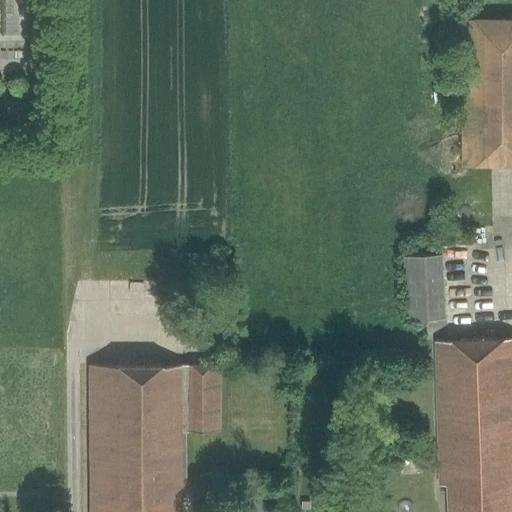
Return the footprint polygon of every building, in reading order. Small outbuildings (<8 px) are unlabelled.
[(511,17),(461,18),(461,166),(511,165),(511,17)] [(460,234),(461,244),(473,244),(473,234),(460,234)] [(446,318),(443,253),(404,255),(407,320),(446,318)] [(511,511),(511,338),(437,341),(442,487),(449,487),(449,511),(511,511)] [(186,432),(221,431),(221,364),(91,364),(91,511),(182,511),(183,499),(186,499),(186,432)] [(397,444),(397,457),(409,457),(409,444),(397,444)]
